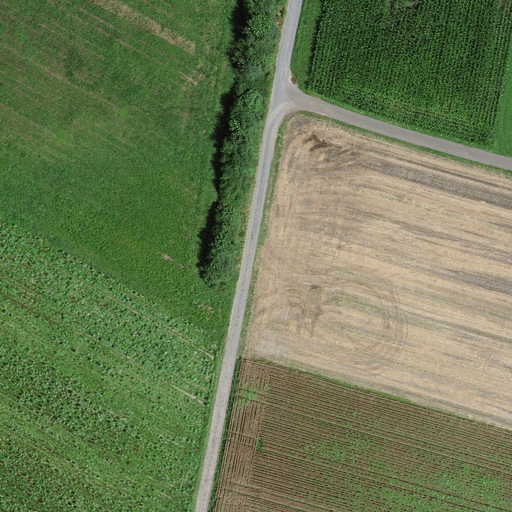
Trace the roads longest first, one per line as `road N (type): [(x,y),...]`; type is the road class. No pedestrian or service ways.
road 1 (unknown): [(278,92),(200,511)]
road 2 (track): [(511,163),(278,92)]
